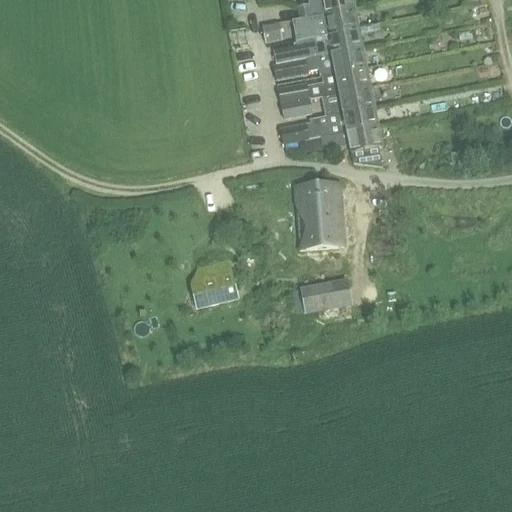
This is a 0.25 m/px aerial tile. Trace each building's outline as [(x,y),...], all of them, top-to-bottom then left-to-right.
[(296,9),(298,20),(323,15),(355,9),(352,0),(307,0),(309,7),(296,9)] [(323,15),(298,20),(292,21),(296,43),(328,37),(359,31),(355,12),(355,9),(323,15)] [(276,26),(260,29),(263,47),(279,44),(276,26)] [(328,37),(296,43),(298,49),(289,51),(274,54),(276,68),(292,65),(305,62),(363,51),(359,31),(328,37)] [(305,62),(307,75),(318,73),(319,80),(322,80),(335,77),(366,71),(363,51),(305,62)] [(308,77),(307,75),(305,62),(292,65),(276,68),(273,69),(276,83),(308,77)] [(366,71),(335,77),(322,80),(323,86),(308,89),(310,102),(318,100),(322,100),(339,96),(370,90),(366,71)] [(310,102),(308,89),(307,86),(278,92),(281,108),(310,102)] [(332,118),(343,116),(374,110),(370,90),(339,96),(322,100),(326,119),(328,119),(332,118)] [(313,117),(310,102),(281,108),(283,122),(313,117)] [(343,116),(332,118),(328,119),(311,122),(312,128),(307,129),(306,127),(296,129),(299,144),(309,142),(309,143),(321,140),(347,136),(346,133),(377,127),(374,110),(343,116)] [(377,127),(346,133),(347,136),(321,140),(323,153),(349,148),(353,166),(382,170),(378,150),(382,149),(377,127)] [(297,144),(299,144),(296,129),(281,132),(284,146),(297,144)] [(297,144),(284,146),(286,157),(299,154),(297,144)] [(466,154),(451,155),(452,169),(467,168),(466,154)] [(295,189),(299,252),(343,249),(339,186),(295,189)] [(201,284),(207,309),(237,301),(231,276),(228,263),(198,270),(201,284)] [(347,284),(301,292),(305,315),(351,307),(347,284)]
